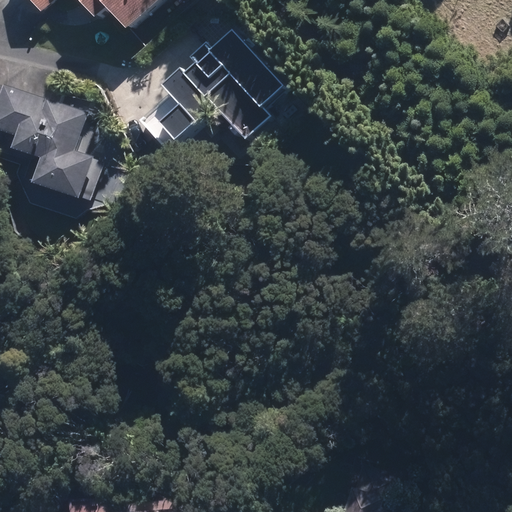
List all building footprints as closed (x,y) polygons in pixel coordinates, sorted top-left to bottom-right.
[(135,36),(172,0),(32,0),(47,14),(61,0),(82,0),(105,25),(116,14),(135,36)] [(293,92),(240,33),(219,51),(211,41),(192,57),(204,71),(197,78),(191,71),(169,90),(189,112),(170,128),(186,146),(223,113),(250,143),(276,120),(270,113),(293,92)] [(0,132),(0,131),(26,140),(23,153),(51,162),(43,188),(97,205),(110,162),(93,156),(105,120),(0,85),(0,132)] [(399,511),(402,501),(357,488),(349,511),(399,511)] [(198,511),(199,495),(74,497),(74,511),(198,511)]
